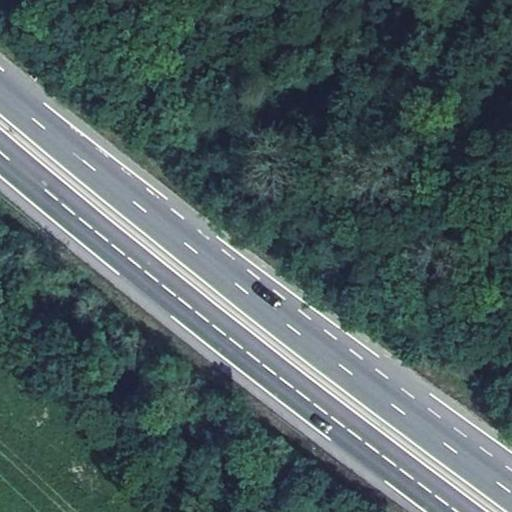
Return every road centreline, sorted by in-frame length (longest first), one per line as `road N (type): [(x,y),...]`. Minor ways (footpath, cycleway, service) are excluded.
road 1 (motorway): [(511,491),(304,337),(0,86)]
road 2 (motorway): [(0,149),(159,286),(462,511)]
